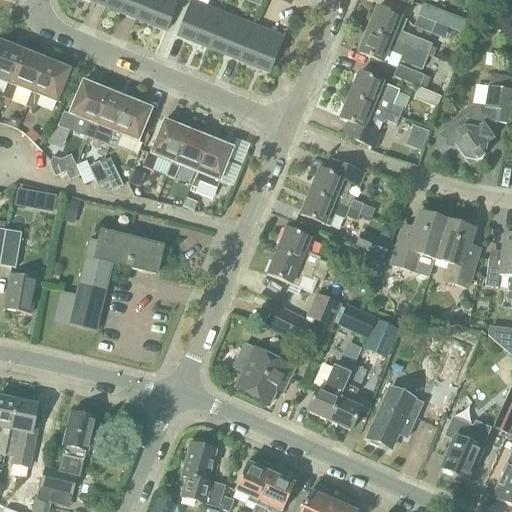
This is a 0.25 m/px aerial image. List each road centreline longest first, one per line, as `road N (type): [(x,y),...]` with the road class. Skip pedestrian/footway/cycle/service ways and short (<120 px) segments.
road 1 (secondary): [(447,511),(173,396)]
road 2 (residential): [(173,396),(287,128)]
road 3 (residential): [(287,128),(53,31),(36,0)]
road 4 (residential): [(511,200),(429,183),(287,128)]
road 5 (secondary): [(173,396),(0,354)]
road 6 (residential): [(287,128),(339,0)]
road 7 (residential): [(173,396),(124,511)]
